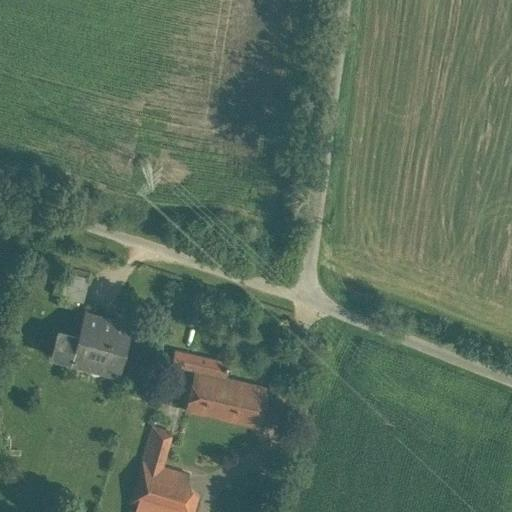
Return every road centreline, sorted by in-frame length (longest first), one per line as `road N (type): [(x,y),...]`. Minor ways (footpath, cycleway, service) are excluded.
road 1 (track): [(305,297),(0,196)]
road 2 (track): [(345,0),(305,297)]
road 3 (track): [(511,379),(305,297)]
